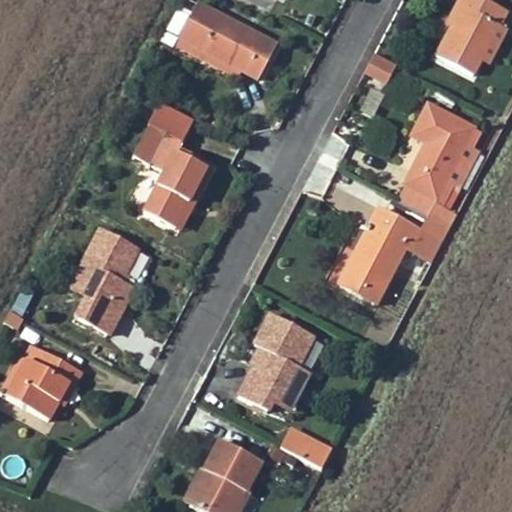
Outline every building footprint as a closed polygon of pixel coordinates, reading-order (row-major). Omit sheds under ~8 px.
[(451,30),(436,57),(472,77),(480,61),(498,27),(505,12),(482,0),(459,0),(456,6),(461,8),(451,30)] [(191,14),(177,38),(240,73),(257,81),(276,47),(196,4),(191,14)] [(191,14),(177,6),(164,32),(177,38),(191,14)] [(445,26),(451,30),(461,8),(456,6),(445,26)] [(506,31),(498,27),(480,61),(488,65),(506,31)] [(237,79),(240,73),(177,38),(174,45),(237,79)] [(383,88),(395,65),(371,54),(360,77),(383,88)] [(367,88),(358,112),(373,118),(381,93),(367,88)] [(150,127),(181,145),(194,122),(161,104),(150,127)] [(426,144),(405,184),(435,200),(472,130),(428,106),(411,136),(426,144)] [(143,213),(174,230),(188,204),(192,207),(213,168),(179,150),(181,145),(150,127),(133,158),(164,175),(143,213)] [(435,200),(405,184),(398,198),(428,214),(435,200)] [(178,233),(192,207),(188,204),(174,230),(178,233)] [(456,217),(439,207),(434,216),(431,214),(428,219),(449,230),(456,217)] [(378,210),(368,229),(373,232),(384,213),(378,210)] [(384,213),(373,232),(368,229),(338,286),(374,305),(404,249),(431,263),(449,230),(428,219),(420,233),(384,213)] [(101,230),(76,276),(93,285),(85,300),(74,320),(106,338),(133,289),(124,284),(120,281),(124,274),(137,251),(101,230)] [(67,291),(85,300),(93,285),(76,276),(67,291)] [(254,367),(237,398),(266,414),(271,406),(274,400),(290,408),(308,375),(296,368),(313,338),(270,314),(254,346),(260,349),(264,351),(256,368),(254,367)] [(31,347),(23,361),(26,362),(6,399),(48,421),(57,405),(67,384),(74,388),(81,374),(31,347)] [(256,368),(264,351),(260,349),(252,366),(254,367),(256,368)] [(26,362),(23,361),(20,359),(1,396),(6,399),(26,362)] [(74,388),(67,384),(57,405),(63,407),(74,388)] [(290,408),(274,400),(271,406),(287,414),(290,408)] [(280,450),(302,461),(312,441),(290,430),(280,450)] [(220,441),(205,470),(209,473),(192,507),(201,511),(240,511),(250,492),(247,491),(262,463),(220,441)] [(322,471),(333,451),(312,441),(302,461),(322,471)] [(184,503),(192,507),(209,473),(205,470),(202,469),(184,503)]
